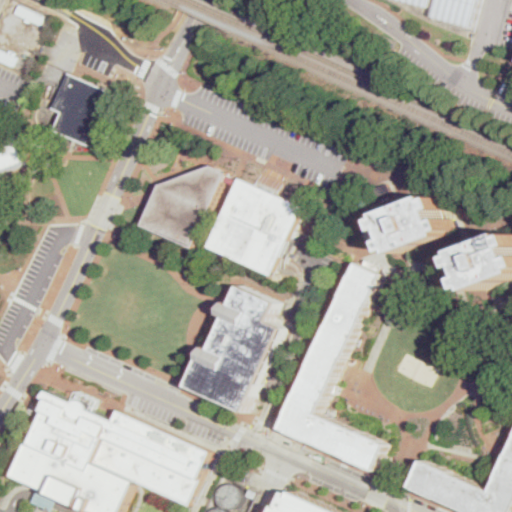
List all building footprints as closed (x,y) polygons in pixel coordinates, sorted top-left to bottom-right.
[(478,0),(471,26),(432,16),(436,0),(433,0),(431,8),(401,0),(478,0)] [(46,16),(42,24),(32,19),(30,23),(27,21),(28,18),(18,13),(22,5),(46,16)] [(19,57),(15,66),(0,59),(0,51),(1,49),(19,57)] [(95,146),(75,137),(59,130),(67,112),(57,107),(73,73),(104,87),(118,93),(95,146)] [(0,146),(35,133),(40,144),(32,147),(38,161),(0,175),(0,146)] [(229,180),(200,244),(199,247),(148,224),(161,196),(166,184),(199,172),(210,168),(215,166),(218,165),(233,172),(232,175),(231,177),(229,180)] [(242,186),(238,184),(236,183),(233,182),(231,181),(229,180),(231,177),(232,175),(233,176),(236,177),(241,179),(245,181),(244,183),(242,186)] [(245,181),(247,178),(259,183),(282,194),(310,207),(309,211),(300,231),(296,238),(300,240),(298,244),(291,260),(288,258),(287,259),(286,262),(283,268),(280,274),(216,245),(222,231),(242,186),(244,183),(245,181)] [(379,199),(376,189),(390,184),(394,194),(379,199)] [(435,198),(436,201),(442,199),(446,209),(440,212),(441,212),(444,223),(450,220),(454,231),(448,233),(450,237),(431,244),(426,246),(408,252),(403,254),(402,251),(395,253),(393,245),(392,243),(398,241),(396,235),(394,230),(387,232),(384,223),(384,222),(390,219),(388,215),(400,211),(412,207),(431,199),(435,198)] [(119,238),(124,230),(119,227),(115,236),(119,238)] [(511,236),(511,281),(511,282),(490,290),(488,286),(482,288),(478,279),(484,276),(480,265),(474,267),(470,257),(476,255),(475,251),(496,243),(511,236)] [(389,457),(383,470),(289,428),(296,412),(363,263),(366,264),(368,260),(377,264),(386,268),(384,272),(389,274),(383,287),(361,335),(356,347),(352,357),(337,388),(336,392),(326,414),(376,437),(385,440),(395,445),(389,457)] [(218,349),(233,316),(235,310),(238,304),(247,285),(284,302),(276,321),(290,327),(291,328),(276,362),(274,366),(272,369),(265,387),(254,411),(201,388),(218,349)] [(233,316),(227,313),(232,301),(238,304),(235,310),(233,316)] [(201,388),(195,385),(212,347),(218,349),(201,388)] [(44,486),(18,475),(52,399),(46,396),(49,389),(74,401),(79,391),(98,399),(94,410),(116,420),(121,409),(215,450),(191,503),(142,482),(128,511),(101,511),(64,495),(44,486)] [(511,511),(475,511),(418,487),(423,475),(425,472),(430,460),(461,474),(498,490),(499,491),(506,475),(508,469),(511,460),(511,511)] [(209,511),(232,511),(233,508),(245,507),(244,484),(221,485),(222,508),(209,509),(209,511)] [(64,495),(58,511),(37,501),(44,486),(64,495)] [(256,497),(248,494),(251,487),(259,491),(256,497)] [(346,511),(297,490),(296,494),(291,492),(284,507),(281,506),(278,511),(346,511)]
